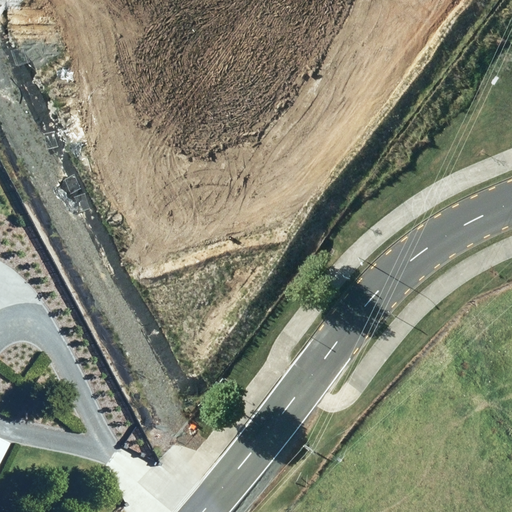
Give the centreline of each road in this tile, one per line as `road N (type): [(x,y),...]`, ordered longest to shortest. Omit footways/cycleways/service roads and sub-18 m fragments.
road 1 (residential): [(204,511),(402,266)]
road 2 (residential): [(402,266),(511,128)]
road 3 (unknown): [(344,92),(227,0)]
road 4 (residential): [(402,266),(511,201)]
